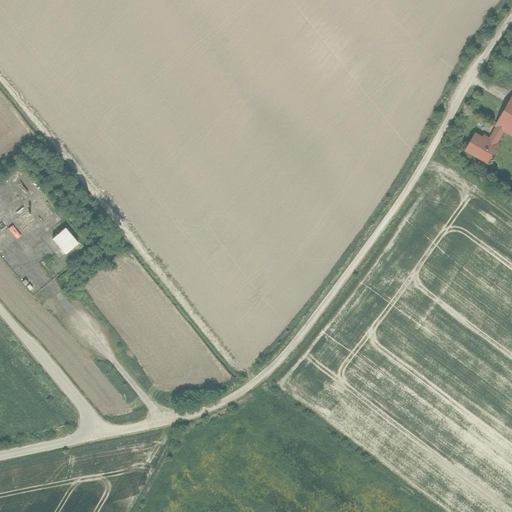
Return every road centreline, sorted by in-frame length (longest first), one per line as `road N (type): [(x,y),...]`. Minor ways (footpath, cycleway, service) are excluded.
road 1 (unclassified): [(95,429),(188,409),(268,359),(383,208),(460,73),(511,1)]
road 2 (unclassified): [(0,316),(95,429)]
